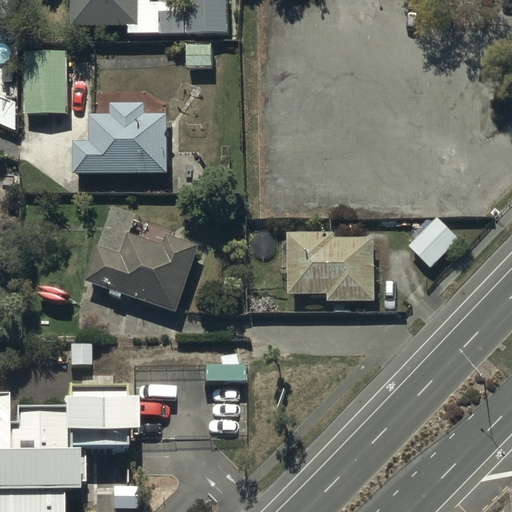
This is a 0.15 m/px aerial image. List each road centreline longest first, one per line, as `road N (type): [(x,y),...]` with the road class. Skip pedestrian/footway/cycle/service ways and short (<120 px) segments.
road 1 (primary): [(304,511),(511,297)]
road 2 (primary): [(511,404),(406,511)]
